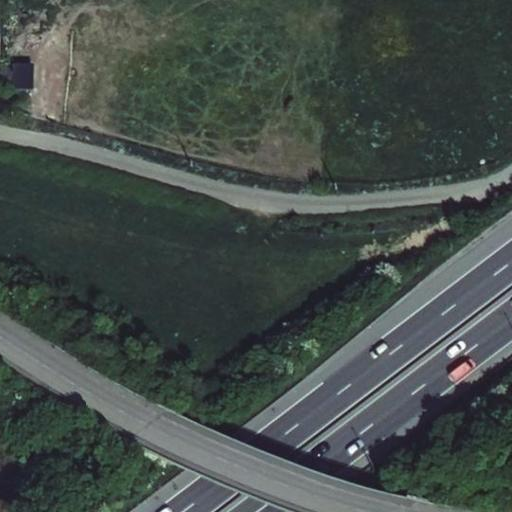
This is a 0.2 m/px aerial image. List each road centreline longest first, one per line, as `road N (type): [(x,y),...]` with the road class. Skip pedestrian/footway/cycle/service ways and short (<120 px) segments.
road 1 (trunk): [(511,261),(182,511)]
road 2 (unclassified): [(0,338),(173,440),(355,511)]
road 3 (trunk): [(258,511),(511,318)]
